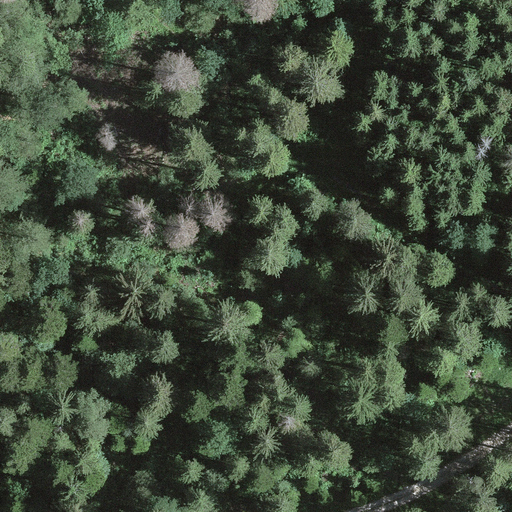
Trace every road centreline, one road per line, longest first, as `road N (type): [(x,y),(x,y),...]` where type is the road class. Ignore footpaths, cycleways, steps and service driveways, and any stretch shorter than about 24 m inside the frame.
road 1 (track): [(511,323),(416,232),(311,162),(244,77),(143,0)]
road 2 (track): [(511,431),(373,511)]
